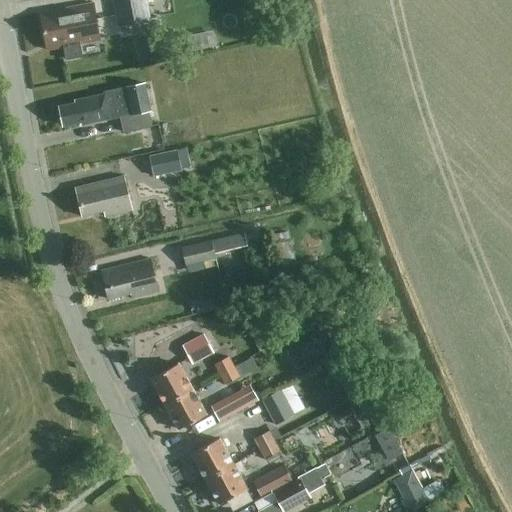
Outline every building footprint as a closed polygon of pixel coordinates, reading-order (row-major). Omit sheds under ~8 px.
[(115,0),(119,23),(150,18),(146,0),(115,0)] [(101,40),(94,3),(41,13),(48,50),(101,40)] [(165,35),(147,38),(151,61),(169,58),(165,35)] [(121,117),(124,132),(153,125),(150,110),(152,109),(145,83),(105,92),(106,93),(75,100),(76,104),(60,107),(63,125),(85,120),(86,124),(121,117)] [(182,170),(178,149),(150,155),(154,176),(182,170)] [(133,210),(125,176),(76,188),(83,216),(106,211),(107,216),(133,210)] [(296,258),(289,231),(272,235),(279,262),(296,258)] [(183,248),(187,265),(217,258),(216,253),(248,245),(245,232),(183,248)] [(237,271),(239,279),(264,273),(258,248),(246,251),(250,268),(237,271)] [(159,292),(151,258),(102,270),(110,299),(132,294),(133,298),(159,292)] [(214,352),(204,334),(183,345),(193,363),(214,352)] [(328,350),(320,335),(298,346),(306,361),(328,350)] [(220,374),(235,366),(229,356),(215,364),(220,374)] [(235,366),(220,374),(225,384),(255,367),(252,362),(237,370),(235,366)] [(166,404),(193,389),(179,363),(152,378),(166,404)] [(281,390),(288,402),(299,396),(292,383),(281,389),(281,390)] [(180,429),(207,415),(193,389),(166,404),(180,429)] [(262,400),(276,424),(295,414),(288,402),(281,390),(262,400)] [(245,407),(237,392),(216,404),(224,419),(245,407)] [(373,413),(381,429),(388,425),(380,410),(373,413)] [(260,448),(275,441),(270,431),(255,438),(260,448)] [(206,478),(233,464),(220,438),(193,453),(206,478)] [(275,441),(260,448),(265,459),(280,451),(275,441)] [(241,460),(233,464),(206,478),(220,504),(247,489),(239,475),(247,471),(241,460)] [(293,480),(285,465),(254,482),(262,497),(293,480)] [(300,479),(308,494),(325,485),(316,467),(298,477),(299,479),(300,479)] [(428,488),(423,491),(412,471),(395,480),(407,503),(406,504),(410,511),(434,499),(428,488)] [(308,494),(300,479),(299,479),(275,492),(285,511),(310,498),(308,494)] [(231,499),(235,509),(259,498),(254,489),(231,499)]
